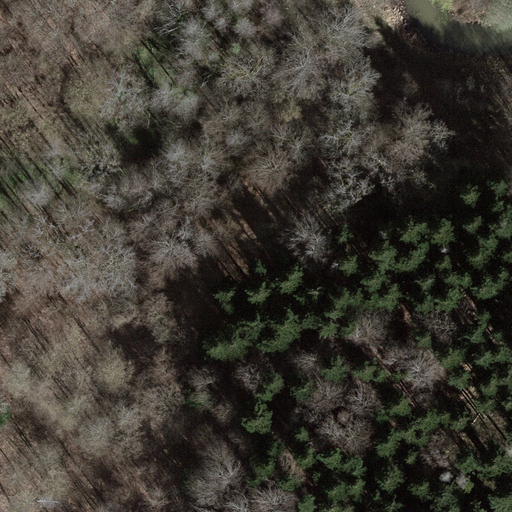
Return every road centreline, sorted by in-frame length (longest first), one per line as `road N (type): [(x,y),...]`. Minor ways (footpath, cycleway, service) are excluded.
road 1 (track): [(0,139),(85,143),(261,202),(511,80)]
road 2 (track): [(368,0),(423,68),(511,79)]
